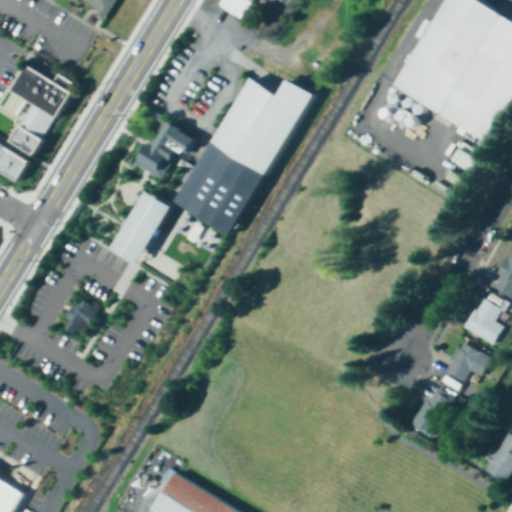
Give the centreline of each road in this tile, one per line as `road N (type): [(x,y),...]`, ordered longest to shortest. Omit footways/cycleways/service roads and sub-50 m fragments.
road 1 (primary): [(0,284),(174,0)]
road 2 (residential): [(511,176),(400,361)]
